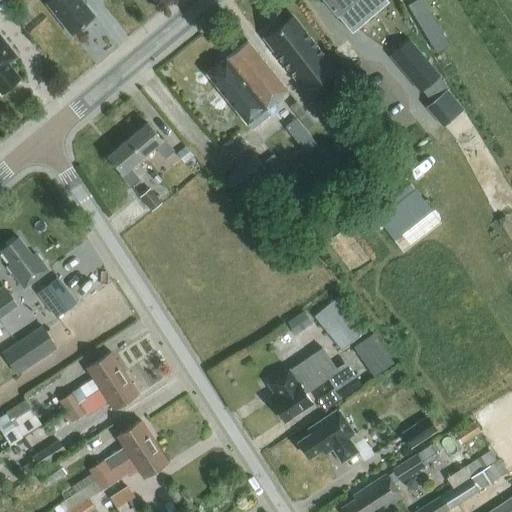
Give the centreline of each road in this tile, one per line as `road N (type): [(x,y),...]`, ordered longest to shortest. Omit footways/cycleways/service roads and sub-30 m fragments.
road 1 (unclassified): [(283,511),(43,139)]
road 2 (tertiary): [(43,139),(209,0)]
